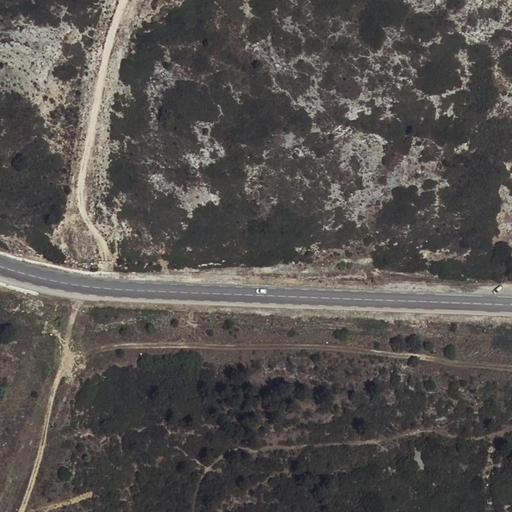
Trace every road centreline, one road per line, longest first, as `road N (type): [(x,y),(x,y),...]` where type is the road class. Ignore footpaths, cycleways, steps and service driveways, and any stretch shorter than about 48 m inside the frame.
road 1 (primary): [(0,268),(100,289),(511,308)]
road 2 (track): [(100,289),(101,240),(82,207),(82,173),(122,0)]
